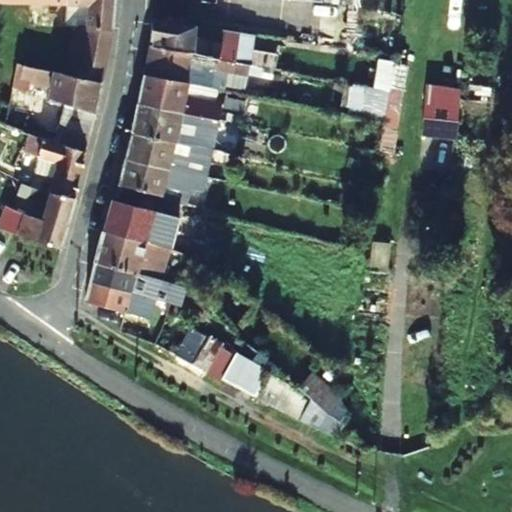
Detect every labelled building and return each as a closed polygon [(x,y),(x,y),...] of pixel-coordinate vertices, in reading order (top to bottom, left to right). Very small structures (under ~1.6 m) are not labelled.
[(88,31),(91,31),(111,33),(113,0),(21,0),(68,4),(66,26),(88,29),(88,31)] [(238,35),(193,28),(151,21),(149,48),(208,59),(230,63),(233,64),(238,35)] [(103,85),(111,33),(91,31),(81,78),(103,85)] [(149,48),(143,78),(181,86),(185,67),(205,72),(208,59),(149,48)] [(51,100),(69,106),(98,116),(103,85),(81,78),(18,61),(17,69),(27,73),(27,76),(55,86),(51,100)] [(220,106),(186,99),(188,87),(181,86),(143,78),(139,104),(217,119),(220,106)] [(457,140),(460,90),(425,88),(422,138),(457,140)] [(182,124),(214,129),(217,119),(139,104),(133,134),(175,143),(178,144),(182,124)] [(93,137),(98,116),(69,106),(63,126),(93,137)] [(87,156),(93,137),(63,126),(58,145),(87,156)] [(35,153),(33,159),(56,166),(53,178),(52,183),(28,176),(26,185),(76,200),(87,156),(58,145),(16,130),(12,145),(35,153)] [(171,160),(175,143),(133,134),(127,160),(183,175),(186,164),(171,160)] [(193,178),(205,181),(212,152),(200,149),(193,178)] [(53,178),(56,166),(33,159),(30,171),(53,178)] [(180,188),(183,175),(127,160),(120,187),(162,201),(166,184),(180,188)] [(185,208),(196,212),(205,181),(193,178),(185,208)] [(76,200),(26,185),(23,195),(47,201),(42,215),(4,206),(0,224),(0,229),(63,249),(76,200)] [(150,228),(160,231),(175,234),(178,220),(114,202),(104,236),(145,246),(150,228)] [(156,248),(160,231),(150,228),(145,246),(156,248)] [(167,269),(141,261),(145,246),(104,236),(97,265),(151,280),(181,289),(184,276),(166,271),(167,269)] [(178,254),(159,249),(157,257),(176,262),(178,254)] [(97,265),(92,284),(146,298),(151,280),(97,265)] [(156,301),(146,298),(92,284),(88,303),(151,320),(156,301)] [(204,337),(189,329),(186,334),(176,354),(190,362),(204,337)] [(195,364),(208,372),(221,348),(223,344),(210,337),(195,364)] [(221,378),(233,356),(221,348),(208,372),(221,378)] [(225,381),(237,387),(248,367),(236,360),(225,381)] [(240,389),(252,396),(262,376),(251,369),(240,389)] [(260,400),(272,407),(286,384),(274,377),(260,400)] [(329,402),(303,378),(295,387),(299,391),(311,401),(313,403),(322,411),(329,402)] [(272,407),(286,415),(299,392),(286,384),(272,407)] [(299,391),(299,392),(286,415),(299,422),(311,401),(299,391)] [(322,411),(343,430),(348,420),(329,402),(322,411)] [(302,423),(311,429),(322,411),(313,403),(302,423)] [(311,429),(336,442),(343,430),(322,411),(311,429)]
